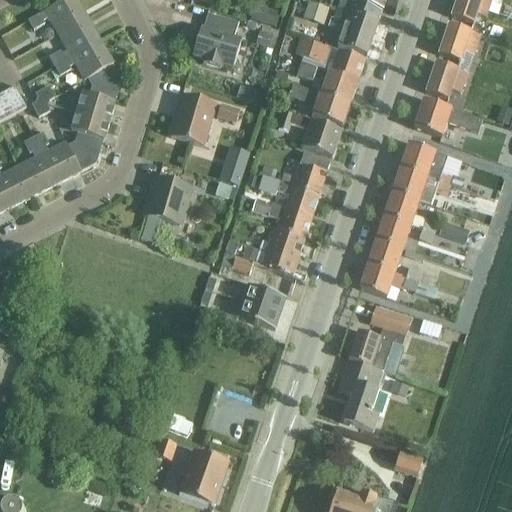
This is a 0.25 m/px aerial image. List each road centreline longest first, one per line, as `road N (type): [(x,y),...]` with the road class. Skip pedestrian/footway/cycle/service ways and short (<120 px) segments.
road 1 (secondary): [(251,511),(425,0)]
road 2 (residential): [(124,0),(149,67),(110,188),(0,243)]
